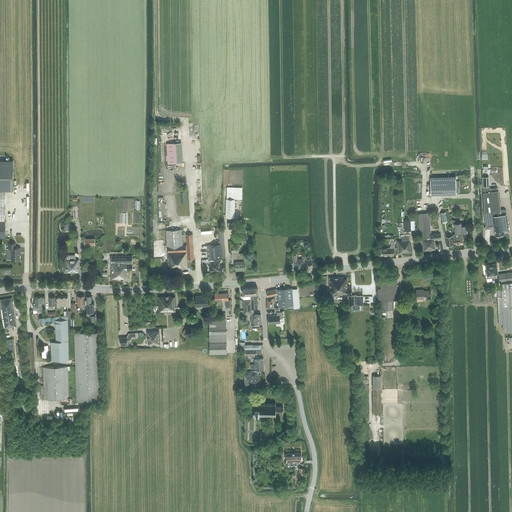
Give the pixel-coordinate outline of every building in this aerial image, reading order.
[(182,142),(167,143),(168,163),(183,163),(182,142)] [(0,206),(5,206),(5,191),(13,190),(13,160),(0,160),(0,206)] [(484,212),(501,210),(498,190),(497,187),(490,188),(489,187),(488,177),(482,177),(483,192),(484,212)] [(456,194),(456,181),(430,182),(431,195),(456,194)] [(240,198),(240,189),(227,188),(227,199),(226,199),(226,217),(234,217),(235,199),(234,198),(240,198)] [(506,209),(501,210),(484,212),(486,226),(494,225),(495,235),(504,234),(504,231),(509,231),(506,214),(506,209)] [(431,234),(430,230),(429,212),(418,213),(421,239),(422,239),(423,251),(435,249),(434,241),(433,242),(433,239),(440,238),(439,233),(431,234)] [(467,232),(466,225),(461,226),(461,223),(455,224),(455,220),(452,219),(452,224),(454,224),(455,234),(453,234),(454,244),(463,243),(462,233),(467,232)] [(194,259),(192,234),(182,234),(182,229),(166,230),(167,246),(169,269),(183,268),(183,267),(187,267),(187,259),(194,259)] [(220,243),(207,245),(209,260),(223,259),(223,258),(226,258),(223,229),(218,229),(220,243)] [(446,245),(453,244),(452,235),(445,236),(446,245)] [(398,253),(411,252),(410,243),(409,243),(409,236),(401,237),(402,240),(397,241),(398,253)] [(394,255),(394,248),(395,248),(394,242),(394,239),(389,239),(389,242),(391,242),(391,248),(382,248),(383,256),(394,255)] [(8,249),(11,249),(11,260),(20,260),(20,256),(20,254),(20,247),(16,247),(16,243),(8,243),(8,249)] [(245,269),(244,256),(244,253),(232,254),(232,260),(235,260),(236,269),(245,269)] [(293,255),(294,261),(296,271),(306,269),(304,258),(303,258),(303,257),(302,257),(302,259),(297,259),(296,254),(293,255)] [(76,260),(76,256),(76,255),(68,255),(65,255),(65,259),(65,272),(79,272),(79,260),(76,260)] [(133,270),(132,256),(132,255),(111,256),(111,279),(123,279),(123,277),(127,277),(127,270),(133,270)] [(211,261),(210,261),(210,271),(220,271),(220,264),(219,261),(217,261),(214,261),(211,261)] [(487,278),(497,277),(496,273),(497,273),(496,263),(490,264),(490,263),(487,263),(487,264),(486,264),(487,271),(486,271),(487,278)] [(511,330),(511,272),(498,274),(501,291),(501,297),(497,297),(498,324),(502,324),(503,331),(511,330)] [(343,277),(329,278),(330,296),(349,295),(349,305),(363,305),(363,295),(352,295),(351,288),(347,288),(347,278),(343,278),(343,277)] [(379,299),(380,299),(380,310),(393,310),(393,299),(395,299),(394,281),(382,281),(382,289),(379,289),(379,299)] [(244,288),(243,289),(243,294),(251,294),(251,299),(243,299),(244,315),(250,315),(254,315),(253,309),(258,308),(257,294),(258,292),(258,288),(256,287),(244,288)] [(277,289),(279,307),(294,306),(292,288),(277,289)] [(267,291),(267,297),(277,295),(276,289),(267,291)] [(417,299),(418,299),(430,299),(430,291),(423,291),(423,290),(416,290),(417,299)] [(217,301),(222,300),(221,293),(214,294),(215,301),(213,301),(213,305),(217,305),(217,301)] [(225,300),(226,307),(231,307),(230,299),(228,299),(228,293),(221,293),(222,300),(225,300)] [(196,296),(196,307),(208,306),(208,295),(196,296)] [(56,297),(57,305),(68,305),(67,296),(56,297)] [(86,296),(86,309),(86,313),(94,313),(94,303),(92,303),(92,296),(86,296)] [(171,296),(158,297),(159,313),(176,312),(175,297),(171,297),(171,296)] [(35,305),(33,305),(33,310),(37,310),(37,312),(42,312),(42,297),(35,297),(35,305)] [(12,298),(0,299),(0,303),(4,328),(16,326),(14,310),(13,310),(12,307),(13,307),(12,298)] [(283,318),(282,312),(277,312),(277,315),(269,316),(269,323),(280,323),(279,318),(283,318)] [(254,315),(250,315),(251,323),(252,323),(252,328),(259,328),(259,325),(261,323),(261,315),(254,315)] [(56,341),(51,341),(52,360),(57,360),(60,360),(63,360),(69,360),(68,341),(67,317),(61,317),(55,317),(56,341)] [(226,335),(226,318),(209,318),(210,336),(210,341),(209,341),(209,354),(226,354),(226,341),(226,335)] [(160,344),(159,330),(148,331),(149,345),(160,344)] [(101,401),(99,332),(74,333),(76,402),(101,401)] [(27,341),(30,369),(37,368),(34,335),(32,335),(32,340),(27,341)] [(120,345),(127,345),(130,345),(130,340),(127,340),(127,337),(120,338),(120,345)] [(255,370),(264,369),(263,358),(255,359),(255,364),(251,365),(251,368),(255,368),(255,370)] [(69,398),(68,370),(70,370),(70,366),(43,367),(44,399),(69,398)] [(261,381),(261,374),(260,371),(251,371),(248,371),(248,374),(244,374),(245,390),(261,390),(261,384),(262,384),(262,381),(261,381)] [(373,414),(377,414),(381,414),(380,376),(373,376),(373,414)] [(253,403),(253,407),(252,407),(252,408),(253,408),(253,411),(252,411),(252,412),(253,412),(253,416),(254,416),(254,415),(257,415),(257,416),(258,416),(258,415),(264,415),(264,416),(265,416),(265,415),(268,415),(268,416),(269,416),(269,415),(271,415),(271,416),(272,416),(275,416),(276,416),(276,412),(282,412),(283,412),(283,406),(282,406),(276,407),(276,403),(275,403),(275,404),(272,404),(272,403),(271,403),(271,404),(268,404),(268,403),(268,404),(265,404),(265,403),(264,403),(264,404),(261,404),(261,403),(260,403),(260,404),(259,404),(258,404),(258,403),(257,403),(257,404),(254,404),(254,403),(253,403)] [(301,452),(286,453),(286,462),(290,462),(290,466),(294,465),(297,465),(297,461),(302,461),(301,452)]
